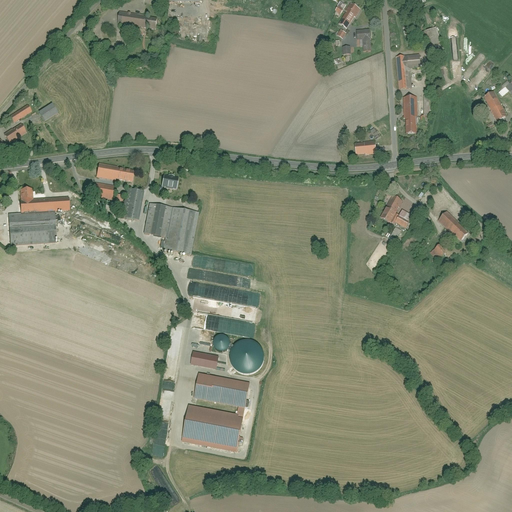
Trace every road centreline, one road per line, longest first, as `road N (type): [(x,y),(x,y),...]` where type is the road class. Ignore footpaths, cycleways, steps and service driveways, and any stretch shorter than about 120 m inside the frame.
road 1 (secondary): [(389,166),(143,151),(0,167)]
road 2 (residential): [(383,0),(396,165)]
road 3 (residential): [(105,0),(0,118)]
